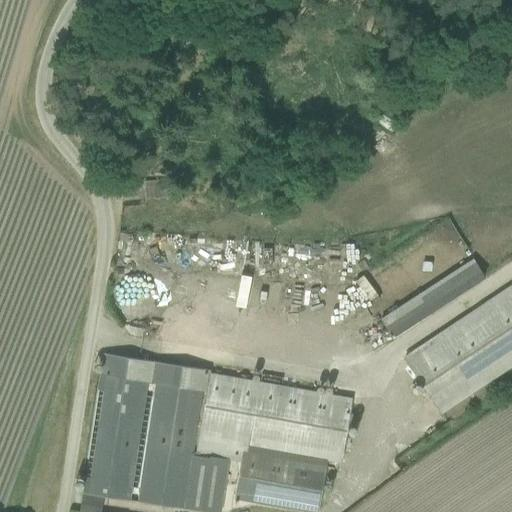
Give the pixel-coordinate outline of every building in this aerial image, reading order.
[(176,200),(176,184),(151,184),(152,200),(176,200)] [(176,256),(197,257),(198,239),(177,238),(176,256)] [(381,307),(396,331),(474,283),(459,258),(381,307)] [(437,398),(511,348),(511,281),(406,351),(437,398)] [(288,313),(288,304),(262,302),(261,311),(288,313)] [(98,342),(77,470),(215,493),(223,447),(247,450),(241,484),(307,495),(315,447),(331,450),(342,382),(98,342)]
